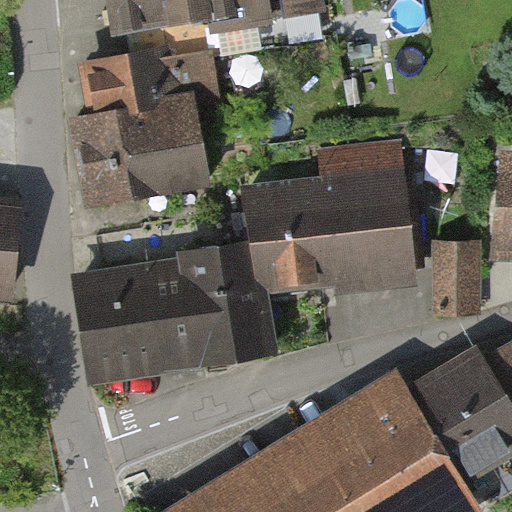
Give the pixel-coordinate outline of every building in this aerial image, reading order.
[(116,0),(125,41),(222,21),(225,38),(342,14),(338,0),(116,0)] [(176,49),(92,65),(103,121),(82,125),(99,213),(225,190),(212,118),(239,113),(228,57),(179,66),(176,49)] [(248,192),(257,242),(266,300),(346,287),(348,299),(433,285),(409,139),(323,154),(327,179),(248,192)] [(511,154),(508,155),(503,256),(511,256),(511,154)] [(35,201),(0,197),(0,302),(25,304),(35,201)] [(93,278),(111,384),(276,357),(266,300),(257,242),(187,253),(189,262),(93,278)] [(488,243),(438,242),(437,312),(486,313),(488,243)] [(511,335),(427,383),(477,471),(511,451),(511,335)] [(480,511),(397,375),(170,511),(480,511)]
